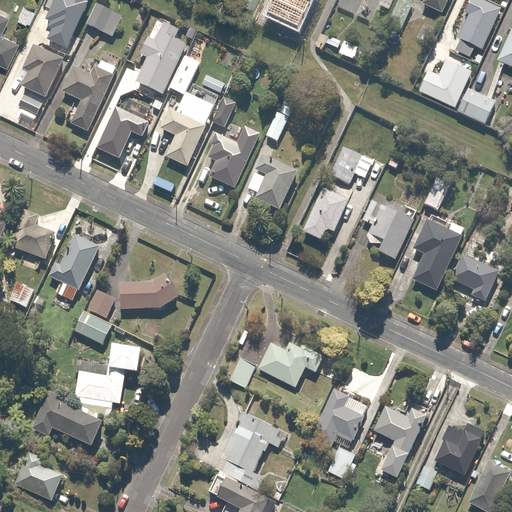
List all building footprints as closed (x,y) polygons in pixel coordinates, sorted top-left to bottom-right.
[(254,11),(258,0),(242,0),(240,5),(254,11)] [(345,0),(341,10),(370,23),(377,6),(387,10),(391,0),(345,0)] [(441,16),(448,0),(425,0),(422,7),(441,16)] [(471,17),(460,40),(484,52),(504,11),(479,0),(473,0),(467,15),(471,17)] [(31,42),(45,7),(33,2),(30,9),(18,4),(12,18),(24,23),(18,37),(31,42)] [(120,17),(93,3),(82,26),(109,39),(120,17)] [(158,14),(148,9),(143,20),(153,24),(158,14)] [(0,64),(6,68),(18,43),(0,34),(0,33),(8,16),(0,12),(0,64)] [(459,20),(446,14),(425,59),(439,65),(459,20)] [(511,68),(511,28),(497,62),(511,68)] [(357,47),(327,35),(323,44),(337,49),(334,55),(351,62),(357,47)] [(46,99),(65,62),(35,47),(23,71),(30,74),(23,88),(46,99)] [(430,73),(420,94),(457,111),(475,74),(448,62),(441,78),(430,73)] [(165,88),(175,69),(165,64),(153,87),(163,92),(165,88)] [(89,134),(116,79),(96,69),(92,78),(74,70),(62,93),(81,102),(70,125),(89,134)] [(151,111),(158,95),(124,79),(105,120),(128,130),(139,106),(151,111)] [(224,129),(235,104),(221,98),(210,123),(224,129)] [(291,120),(274,111),(262,136),(280,144),(291,120)] [(167,158),(188,168),(207,129),(170,112),(161,131),(176,138),(167,158)] [(236,193),(262,136),(246,129),(238,145),(216,135),(211,146),(215,147),(209,160),(215,163),(207,180),(236,193)] [(383,164),(393,140),(380,135),(370,158),(383,164)] [(373,161),(340,143),(324,172),(347,184),(353,173),(363,179),(373,161)] [(299,175),(262,156),(254,171),(267,178),(256,200),(280,212),(299,175)] [(453,185),(434,176),(419,205),(439,214),(453,185)] [(492,196),(477,187),(467,205),(482,214),(492,196)] [(326,190),(304,235),(323,244),(329,231),(338,235),(353,203),(326,190)] [(395,264),(418,223),(385,205),(367,237),(384,246),(379,255),(395,264)] [(29,213),(13,247),(48,264),(60,239),(39,229),(43,219),(29,213)] [(495,225),(480,216),(470,233),(485,242),(495,225)] [(463,241),(430,224),(416,251),(425,256),(411,283),(436,295),(463,241)] [(0,225),(0,259),(14,234),(0,225)] [(77,306),(105,254),(77,239),(61,268),(55,264),(46,280),(61,287),(56,295),(77,306)] [(484,304),(500,274),(461,254),(448,280),(475,294),(473,298),(484,304)] [(122,287),(125,313),(166,310),(180,303),(168,277),(154,284),(122,287)] [(38,293),(18,283),(9,301),(28,311),(38,293)] [(118,300),(99,290),(74,335),(104,351),(116,329),(105,322),(118,300)] [(270,343),(256,371),(296,390),(306,369),(316,374),(324,357),(303,347),(290,344),(283,350),(270,343)] [(113,373),(109,372),(109,377),(81,374),(78,405),(125,410),(129,375),(144,377),(147,351),(116,347),(113,373)] [(251,367),(235,358),(222,381),(238,390),(251,367)] [(354,441),(365,418),(344,407),(349,398),(334,390),(310,436),(332,448),(339,434),(354,441)] [(50,400),(35,431),(51,439),(55,431),(97,451),(108,428),(50,400)] [(410,456),(428,418),(411,410),(407,418),(385,407),(374,431),(396,442),(393,448),(410,456)] [(287,433),(244,413),(223,457),(255,472),(268,444),(280,450),(287,433)] [(467,477),(482,441),(465,434),(458,449),(444,442),(435,463),(467,477)] [(352,454),(337,447),(325,471),(340,479),(352,454)] [(34,451),(18,480),(58,502),(68,483),(40,468),(46,458),(34,451)] [(484,511),(491,511),(510,474),(489,463),(469,504),(484,511)] [(439,474),(423,466),(414,484),(430,492),(439,474)] [(264,511),(271,499),(227,479),(217,500),(240,510),(239,511),(264,511)]
